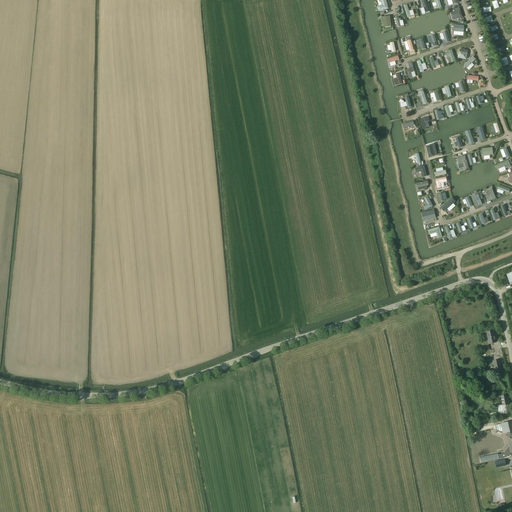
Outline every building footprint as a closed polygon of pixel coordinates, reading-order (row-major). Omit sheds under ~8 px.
[(380,12),(391,8),(387,0),(377,0),(380,6),(378,6),(380,12)] [(405,5),(407,17),(414,16),(412,8),(409,8),(408,4),(405,5)] [(455,9),(456,11),(450,13),(452,21),(464,17),(461,7),(455,9)] [(391,15),(383,17),(385,27),(393,26),(391,15)] [(405,25),(404,20),(401,21),(399,16),(395,18),(398,28),(405,25)] [(454,35),(465,35),(465,25),(455,24),(454,35)] [(433,47),(438,46),(436,35),(429,36),(430,41),(432,41),(433,47)] [(389,44),(391,53),(397,51),(395,42),(389,44)] [(462,48),(458,57),(466,60),(470,52),(462,48)] [(442,53),(445,64),(448,63),(447,59),(447,57),(450,56),(452,62),(457,61),(453,50),(442,53)] [(396,61),(401,60),(399,55),(389,59),(391,66),(397,64),(396,61)] [(440,65),(438,60),(436,61),(434,56),(429,57),(433,68),(440,65)] [(475,65),(473,63),(477,59),(474,56),(464,65),(470,70),(475,65)] [(426,63),(423,64),(422,60),(417,61),(421,72),(428,70),(426,63)] [(411,68),(407,70),(409,79),(417,76),(415,68),(417,68),(416,62),(410,64),(411,68)] [(401,73),(394,75),(396,85),(403,84),(401,73)] [(432,98),(436,97),(437,101),(442,100),(439,91),(431,94),(432,98)] [(483,103),(483,101),(486,100),(484,95),(481,96),(481,95),(476,96),(479,105),(483,103)] [(462,103),(460,104),(459,101),(455,103),(459,113),(465,111),(462,103)] [(448,117),(453,116),(452,112),(454,112),(452,105),(445,107),(448,117)] [(443,115),(441,116),(439,109),(435,110),(437,120),(444,119),(443,115)] [(423,129),(431,127),(429,117),(420,119),(423,129)] [(414,128),(413,126),(416,125),(414,120),(403,124),(405,128),(408,127),(409,130),(414,128)] [(493,132),(496,131),(496,133),(501,132),(498,123),(491,125),(493,132)] [(478,128),(482,141),(487,139),(483,127),(478,128)] [(470,144),(475,143),(472,130),(467,131),(470,144)] [(461,137),(453,139),(456,147),(460,146),(460,148),(464,147),(461,137)] [(442,152),(439,153),(436,142),(426,145),(430,158),(443,154),(442,152)] [(491,155),(495,155),(494,147),(483,149),(485,160),(491,159),(491,155)] [(507,159),(511,157),(508,147),(502,149),(507,159)] [(461,169),(470,166),(466,155),(458,158),(461,169)] [(511,166),(510,161),(498,165),(500,172),(511,168),(511,166)] [(415,179),(428,176),(425,166),(415,168),(416,175),(414,175),(415,179)] [(438,189),(443,188),(442,183),(448,182),(448,177),(437,178),(438,189)] [(428,188),(427,186),(430,186),(429,181),(418,183),(420,190),(428,188)] [(493,188),(486,191),(490,201),(497,198),(493,188)] [(472,196),(476,207),(483,204),(479,193),(472,196)] [(428,205),(424,206),(426,210),(434,207),(429,196),(425,198),(428,205)] [(470,197),(465,199),(469,208),(474,206),(470,197)] [(511,213),(511,211),(510,207),(508,208),(506,204),(501,206),(505,216),(511,213)] [(501,218),(499,212),(496,213),(495,208),(490,210),(494,221),(501,218)] [(436,210),(423,213),(424,220),(437,218),(436,210)] [(483,213),(479,215),(483,225),(490,221),(488,217),(485,218),(483,213)] [(478,227),(476,222),(474,223),(472,218),(468,219),(471,229),(478,227)] [(460,234),(467,231),(465,225),(462,227),(460,222),(456,224),(460,234)] [(429,230),(431,238),(438,236),(438,238),(443,237),(440,226),(429,230)] [(449,239),(453,238),(449,226),(444,227),(449,239)] [(490,344),(496,343),(493,331),(487,332),(490,344)] [(500,360),(493,362),(496,373),(502,371),(500,360)] [(505,414),(510,413),(508,405),(509,405),(507,398),(511,397),(511,393),(511,391),(506,392),(507,395),(501,396),(503,404),(497,405),(499,412),(500,412),(501,415),(505,414)] [(511,437),(511,425),(511,421),(495,426),(495,429),(497,430),(503,432),(503,433),(508,433),(509,438),(511,437)] [(511,439),(508,440),(510,447),(508,447),(504,453),(498,455),(498,454),(481,457),(482,462),(499,458),(499,459),(506,457),(511,452),(511,439)]
